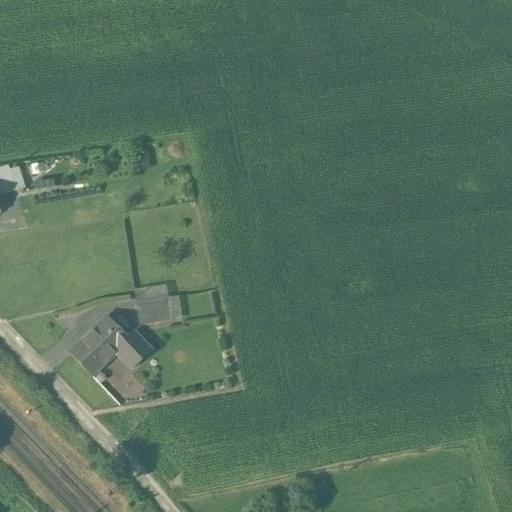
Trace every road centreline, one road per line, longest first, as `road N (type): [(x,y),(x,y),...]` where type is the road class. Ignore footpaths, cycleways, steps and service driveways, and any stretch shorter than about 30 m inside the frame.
road 1 (track): [(168,507),(446,443)]
road 2 (residential): [(0,329),(172,511)]
